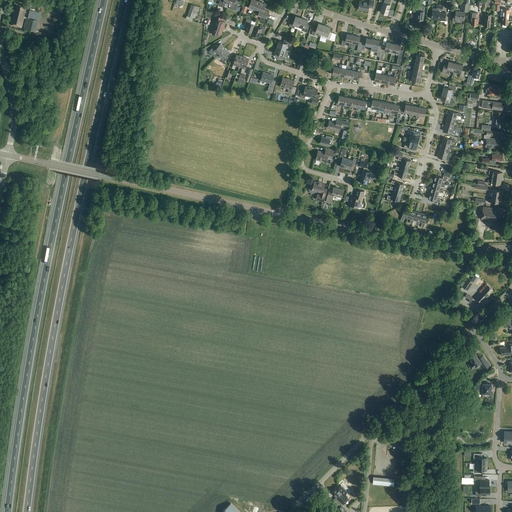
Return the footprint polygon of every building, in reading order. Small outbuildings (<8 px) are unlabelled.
[(229,0),(229,4),(231,5),(230,8),(236,11),(238,5),(235,4),(236,0),(229,0)] [(267,19),(270,12),(264,10),(266,4),(254,0),(251,0),(249,7),(260,11),(258,15),(267,19)] [(373,8),(374,1),(370,0),(370,3),(360,1),(358,10),(368,11),(369,7),(373,8)] [(387,14),(390,5),(389,4),(390,0),(384,0),(380,12),(387,14)] [(469,4),(469,0),(464,0),(464,3),(461,3),(461,9),(457,9),(456,16),(453,16),(453,21),(461,22),(461,18),(464,19),(465,12),(469,12),(470,4),(469,4)] [(200,7),(191,3),(187,15),(196,18),(200,7)] [(24,12),(26,6),(17,4),(16,10),(14,10),(11,25),(21,27),(25,12),(24,12)] [(438,20),(440,5),(437,5),(436,8),(433,8),(432,12),(432,19),(438,20)] [(440,5),(438,20),(446,20),(447,13),(443,13),(443,5),(440,5)] [(425,7),(420,6),(417,6),(417,7),(414,7),(414,13),(417,13),(416,19),(424,20),(425,7)] [(503,16),(509,17),(509,9),(501,9),(501,16),(503,16)] [(470,20),(471,20),(471,24),(471,25),(477,25),(478,21),(479,19),(479,17),(478,17),(478,13),(472,12),(470,12),(470,20)] [(223,29),(225,22),(222,21),(223,17),(215,14),(213,19),(215,20),(211,32),(220,35),(222,29),(223,29)] [(491,19),(492,15),(485,14),(485,18),(484,18),(483,21),(484,21),(484,26),(490,26),(491,19)] [(292,19),(289,26),(298,29),(302,18),(296,16),(294,20),(292,19)] [(37,31),(39,20),(26,17),(24,29),(37,31)] [(302,18),(298,29),(307,32),(310,25),(307,24),(308,20),(302,18)] [(253,30),(255,26),(255,25),(251,23),(252,21),(247,19),(244,26),(247,27),(246,31),(253,33),(255,30),(253,30)] [(322,34),(325,25),(319,23),(318,26),(315,25),(312,34),(315,35),(316,32),(319,33),(318,36),(321,37),(322,34)] [(255,30),(253,33),(253,35),(259,37),(260,33),(263,34),(266,27),(261,25),(260,28),(255,26),(253,30),(255,30)] [(322,34),(321,37),(324,38),(329,39),(332,33),(330,32),(331,27),(325,25),(322,34)] [(352,43),(354,35),(347,34),(346,40),(343,39),(341,46),(345,47),(346,41),(349,42),(349,47),(351,47),(352,43)] [(357,49),(361,50),(362,43),(359,42),(360,37),(354,35),(352,43),(358,44),(357,49)] [(371,50),(372,46),(373,39),(367,38),(365,44),(362,43),(361,50),(364,51),(365,45),(369,46),(368,50),(371,50)] [(277,47),(286,50),(287,46),(290,47),(292,41),(285,39),(284,42),(279,41),(277,47)] [(379,60),(382,47),(379,46),(380,41),(373,39),(372,46),(378,48),(376,57),(375,57),(375,59),(379,60)] [(392,52),(394,44),(386,42),(385,47),(382,47),(379,60),(383,61),(385,50),(389,51),(389,53),(391,54),(392,52)] [(216,58),(225,48),(221,44),(219,46),(219,47),(218,48),(216,45),(209,51),(216,58)] [(394,44),(392,52),(396,52),(396,55),(398,55),(396,64),(400,64),(403,51),(399,50),(401,45),(394,44)] [(276,53),(275,53),(276,53),(276,54),(277,54),(276,55),(277,55),(276,57),(279,58),(286,60),(287,57),(286,56),(284,56),(285,54),(285,52),(287,53),(288,53),(289,51),(286,50),(277,47),(276,53)] [(225,48),(216,58),(219,61),(220,60),(223,63),(229,58),(226,55),(227,54),(228,55),(230,53),(225,48)] [(419,83),(425,56),(417,54),(414,53),(414,56),(417,56),(416,60),(413,59),(412,62),(415,63),(415,67),(411,66),(411,69),(414,70),(413,74),(410,73),(409,75),(413,76),(412,81),(419,83)] [(239,67),(243,56),(240,55),(240,56),(237,55),(232,68),(235,69),(236,66),(239,67)] [(243,56),(239,67),(243,68),(241,71),(244,73),(249,59),(246,58),(246,57),(243,56)] [(302,56),(297,69),(301,70),(306,57),(302,56)] [(454,71),(456,63),(449,61),(448,65),(445,64),(442,73),(446,74),(447,73),(450,74),(451,70),(454,71)] [(456,63),(454,71),(453,75),(456,76),(458,72),(461,73),(459,78),(463,79),(465,71),(462,70),(463,65),(456,63)] [(341,68),(342,68),(343,65),(340,64),(339,68),(334,67),(333,74),(339,76),(341,68)] [(348,69),(348,70),(349,66),(347,66),(346,69),(342,68),(341,68),(339,76),(346,77),(348,69)] [(346,77),(353,79),(354,71),(355,71),(356,68),(355,68),(353,67),(353,70),(348,70),(348,69),(346,77)] [(470,75),(468,80),(468,83),(472,84),(473,81),(475,76),(479,77),(481,70),(475,68),(473,76),(470,75)] [(362,71),(362,70),(363,69),(360,69),(359,72),(355,71),(354,71),(353,79),(359,80),(360,78),(361,71),(362,71)] [(376,73),(376,74),(375,81),(395,85),(396,77),(397,77),(398,74),(395,73),(395,77),(391,76),(391,73),(389,72),(388,75),(384,74),(385,71),(382,71),(381,74),(376,73)] [(274,88),(276,81),(273,80),(274,75),(263,72),(261,80),(270,83),(269,87),(274,88)] [(295,94),(297,87),(293,86),(295,81),(283,78),(281,87),(289,89),(288,93),(295,94)] [(442,93),(451,95),(452,92),(455,93),(456,87),(449,85),(448,88),(444,87),(442,93)] [(309,96),(312,88),(306,86),(304,91),(301,90),(299,97),(305,98),(306,95),(309,96)] [(499,96),(499,89),(493,89),(493,87),(488,87),(487,95),(499,96)] [(312,88),(309,96),(313,97),(312,100),(313,101),(313,104),(317,105),(320,95),(317,94),(318,90),(312,88)] [(450,99),(451,95),(442,93),(441,99),(445,101),(444,104),(451,105),(453,100),(450,99)] [(345,105),(346,97),(339,95),(338,103),(337,103),(336,106),(339,107),(340,103),(344,104),(345,105)] [(351,106),(353,98),(346,97),(345,105),(344,104),(343,108),(346,108),(346,105),(350,106),(351,106)] [(358,107),(359,99),(353,98),(351,106),(350,106),(350,109),(352,110),(353,106),(357,107),(358,107)] [(365,107),(366,101),(359,99),(358,107),(357,107),(356,111),(359,111),(360,108),(365,109),(365,107)] [(378,109),(380,101),(373,100),(372,102),(371,108),(368,108),(367,112),(369,113),(370,111),(372,111),(373,108),(377,109),(378,109)] [(493,101),(483,100),(482,107),(492,109),(503,110),(504,103),(493,101)] [(385,110),(386,103),(380,101),(378,109),(377,109),(376,112),(379,113),(380,110),(384,110),(385,110)] [(391,112),(393,104),(386,103),(385,110),(384,110),(383,113),(386,114),(386,111),(390,112),(391,112)] [(398,112),(399,105),(400,105),(393,104),(391,112),(390,112),(390,115),(390,118),(393,118),(394,112),(398,113),(398,114),(400,114),(401,112),(398,112)] [(403,113),(403,115),(406,115),(406,113),(410,113),(410,117),(412,117),(413,114),(417,115),(416,118),(419,119),(420,115),(425,116),(426,108),(406,104),(405,107),(404,113),(403,113)] [(456,120),(456,119),(457,115),(460,116),(461,114),(457,113),(449,111),(447,117),(456,120)] [(505,121),(506,117),(502,116),(502,112),(495,112),(495,116),(496,116),(495,123),(496,123),(495,127),(503,128),(504,121),(505,121)] [(453,126),(454,126),(455,122),(461,123),(461,121),(456,119),(456,120),(447,117),(445,124),(453,126)] [(348,126),(349,122),(339,120),(338,123),(329,120),(327,128),(340,131),(342,125),(348,126)] [(460,128),(454,126),(453,126),(445,124),(443,131),(452,133),(453,128),(459,130),(460,128)] [(410,140),(418,142),(420,136),(416,135),(417,132),(410,130),(409,133),(412,134),(411,137),(408,136),(407,139),(410,140)] [(493,135),(493,131),(487,130),(487,134),(486,137),(485,147),(491,147),(491,146),(494,146),(494,148),(499,149),(500,139),(489,138),(489,135),(493,135)] [(332,140),(333,137),(326,135),(326,138),(322,137),(320,143),(329,146),(330,139),(332,140)] [(450,146),(451,142),(455,143),(456,140),(452,139),(452,140),(443,137),(441,144),(450,146)] [(417,148),(418,142),(410,140),(409,143),(406,142),(404,148),(407,149),(407,150),(411,151),(412,147),(417,148)] [(448,153),(449,148),(453,149),(454,147),(450,146),(441,144),(440,151),(448,153)] [(340,166),(346,168),(348,159),(345,158),(347,150),(342,148),(338,162),(341,163),(340,166)] [(331,158),(333,151),(326,149),(325,152),(318,151),(316,160),(327,162),(328,157),(331,158)] [(452,154),(448,153),(440,151),(438,157),(446,160),(447,155),(451,156),(452,154)] [(402,165),(410,167),(411,161),(399,157),(398,160),(403,161),(402,165)] [(348,159),(346,168),(351,169),(352,166),(355,166),(357,159),(354,158),(353,160),(348,159)] [(366,168),(368,162),(361,160),(359,166),(366,168)] [(373,179),(375,173),(370,172),(363,170),(359,181),(367,184),(369,178),(373,179)] [(406,178),(408,173),(400,170),(399,174),(395,172),(394,175),(406,178)] [(433,181),(442,183),(443,180),(447,182),(447,179),(435,175),(433,181)] [(395,188),(403,190),(405,184),(392,180),(391,183),(396,185),(395,188)] [(319,182),(314,181),(313,187),(309,189),(312,193),(316,191),(321,192),(321,195),(317,194),(316,200),(324,202),(326,196),(327,189),(324,188),(325,184),(321,183),(322,183),(319,182)] [(446,185),(442,183),(433,181),(432,187),(440,189),(441,186),(445,187),(446,185)] [(394,194),(401,196),(403,190),(395,188),(391,186),(390,189),(395,191),(394,194)] [(342,197),(344,190),(334,187),(332,191),(329,190),(326,202),(332,203),(334,195),(342,197)] [(430,193),(438,195),(439,192),(443,193),(444,190),(440,189),(432,187),(430,193)] [(363,197),(365,191),(357,189),(355,197),(351,196),(349,206),(354,207),(354,206),(358,207),(359,203),(361,203),(363,197)] [(438,198),(438,195),(430,193),(428,199),(441,202),(441,199),(438,198)] [(400,202),(401,196),(394,194),(393,197),(388,195),(387,198),(400,202)] [(503,219),(504,211),(499,210),(499,209),(483,207),(482,211),(484,212),(484,213),(488,214),(493,214),(493,216),(494,216),(494,217),(497,218),(503,219)] [(408,218),(410,210),(404,208),(401,221),(404,221),(405,217),(408,218)] [(410,210),(408,218),(411,219),(410,223),(413,224),(414,220),(416,212),(410,210)] [(420,222),(422,213),(416,212),(414,220),(417,221),(416,225),(418,226),(420,222)] [(422,213),(420,222),(422,223),(421,226),(424,227),(428,215),(422,213)] [(497,222),(497,218),(494,217),(494,216),(493,216),(493,214),(488,214),(487,220),(497,222)] [(468,278),(462,287),(468,291),(473,282),(478,285),(480,282),(476,279),(477,278),(472,275),(469,279),(468,278)] [(481,305),(488,297),(487,297),(493,290),(486,284),(478,293),(478,294),(474,298),(481,305)] [(460,300),(456,297),(451,305),(455,308),(460,300)] [(511,319),(511,320),(505,314),(500,320),(510,328),(511,328),(511,333),(511,319)] [(501,355),(504,355),(511,353),(511,342),(507,343),(507,347),(500,348),(501,355)] [(483,365),(486,370),(491,366),(487,361),(483,355),(479,358),(475,353),(469,357),(472,362),(468,364),(471,369),(481,363),(483,365)] [(491,393),(491,384),(483,383),(483,386),(481,386),(479,384),(474,390),(477,392),(478,391),(479,392),(480,392),(481,392),(482,393),(491,393)] [(486,464),(487,464),(487,458),(482,458),(482,454),(474,453),(474,458),(477,458),(477,463),(474,463),(474,464),(479,464),(483,464),(486,464)] [(487,470),(487,464),(486,464),(483,464),(479,464),(474,464),(474,473),(480,473),(480,470),(487,470)] [(481,480),(482,476),(477,476),(475,476),(474,482),(479,482),(478,487),(490,487),(491,487),(490,487),(490,480),(486,480),(481,480)] [(394,479),(374,477),(373,484),(393,486),(394,479)] [(490,494),(491,487),(490,487),(478,487),(480,487),(480,491),(477,491),(476,491),(476,496),(481,496),(482,493),(490,494)] [(341,492),(336,488),(331,493),(336,498),(335,498),(340,504),(347,497),(342,492),(341,492)] [(238,511),(230,503),(221,511),(238,511)]
